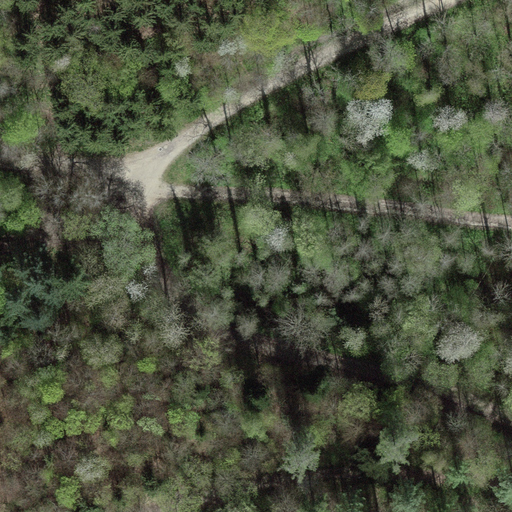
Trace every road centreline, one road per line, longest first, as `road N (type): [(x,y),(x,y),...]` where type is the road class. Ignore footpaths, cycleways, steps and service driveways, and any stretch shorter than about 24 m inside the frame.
road 1 (track): [(511,434),(398,386),(197,328),(161,294),(135,221)]
road 2 (track): [(511,220),(219,201),(138,177)]
road 3 (track): [(445,0),(200,123),(138,177)]
road 4 (track): [(187,511),(289,484),(511,486)]
road 5 (track): [(138,177),(0,156)]
road 6 (track): [(135,221),(0,246)]
